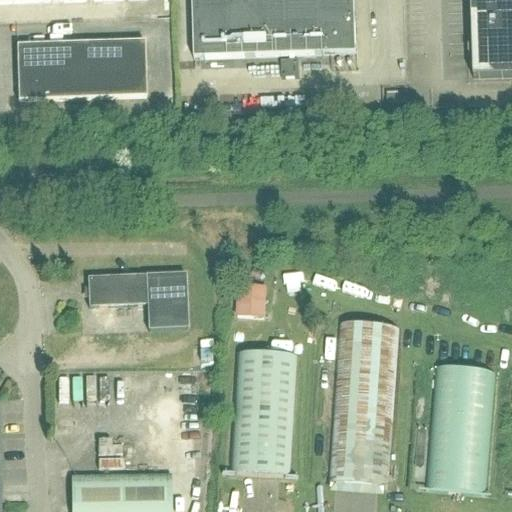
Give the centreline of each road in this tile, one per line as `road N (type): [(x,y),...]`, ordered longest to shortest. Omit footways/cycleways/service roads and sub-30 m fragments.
road 1 (unclassified): [(37,511),(32,362)]
road 2 (unclassified): [(32,362),(26,287),(0,242)]
